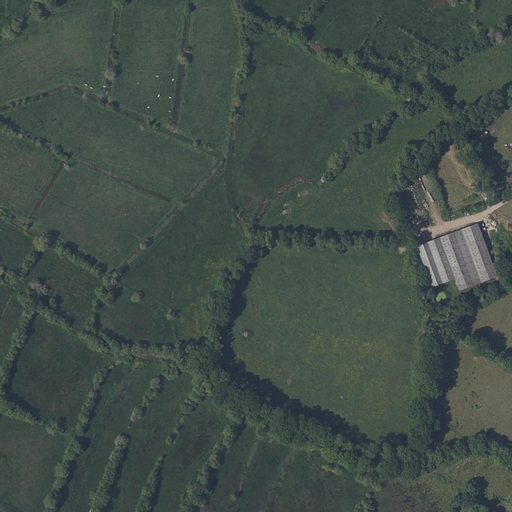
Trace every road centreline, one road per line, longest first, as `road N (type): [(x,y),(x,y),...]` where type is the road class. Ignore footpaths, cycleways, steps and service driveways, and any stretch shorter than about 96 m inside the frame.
road 1 (track): [(417,461),(386,461),(283,423),(215,383),(207,357)]
road 2 (track): [(0,276),(110,347),(207,357)]
